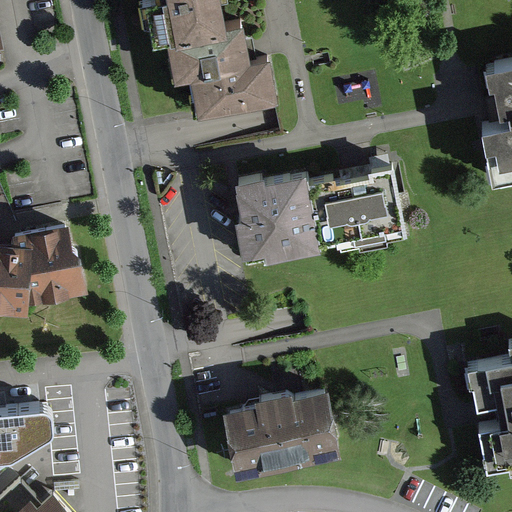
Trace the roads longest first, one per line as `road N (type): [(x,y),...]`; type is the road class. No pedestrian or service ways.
road 1 (residential): [(178,507),(85,0)]
road 2 (residential): [(178,507),(314,500),(382,511)]
